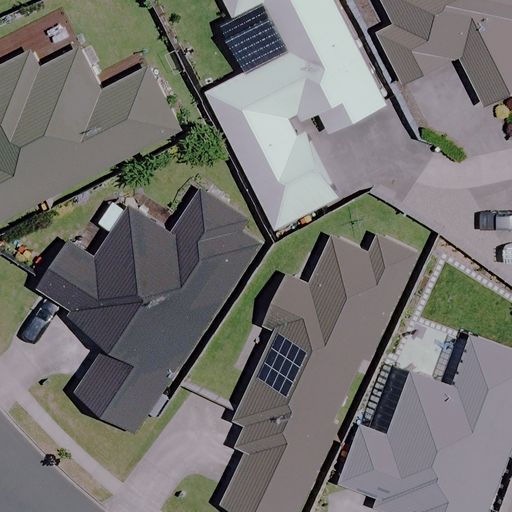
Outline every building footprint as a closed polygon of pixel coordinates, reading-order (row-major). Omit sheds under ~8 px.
[(389,101),(336,0),(223,0),(232,17),(264,0),(288,46),(207,88),(277,225),(337,193),(302,126),(323,115),(331,131),(389,101)] [(511,0),(379,0),(388,18),(375,25),(403,80),(457,54),(481,103),(511,87),(511,0)] [(0,64),(0,216),(180,128),(148,64),(99,88),(78,46),(38,66),(30,50),(0,64)] [(116,185),(80,241),(64,230),(33,279),(65,299),(55,315),(100,344),(72,388),(137,429),(260,235),(240,222),(247,210),(200,180),(174,221),(134,196),(116,185)] [(233,415),(238,417),(228,439),(245,447),(241,456),(220,500),(244,511),(291,511),(416,249),(380,232),(371,250),(331,231),(306,283),(281,270),(258,317),(275,326),(233,415)] [(339,479),(375,493),(370,506),(386,511),(483,511),(511,435),(511,348),(466,332),(448,381),(407,366),(384,430),(361,422),(339,479)]
